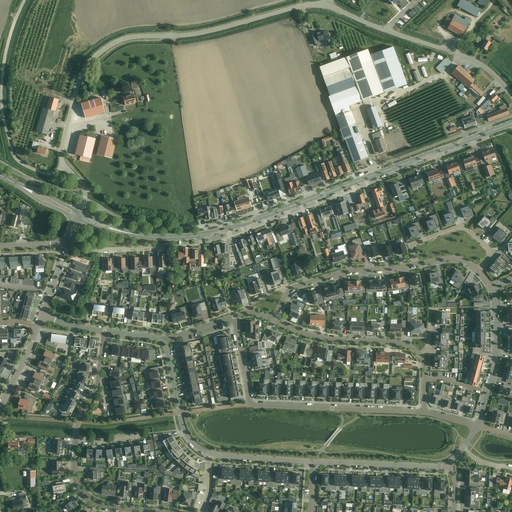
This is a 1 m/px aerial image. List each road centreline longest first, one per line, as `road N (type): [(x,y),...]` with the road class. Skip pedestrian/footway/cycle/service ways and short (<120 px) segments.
road 1 (secondary): [(133,234),(215,232),(511,123)]
road 2 (unclassified): [(327,5),(105,47),(78,80),(60,151),(65,166)]
road 3 (residential): [(233,316),(249,403),(423,411)]
road 4 (residential): [(272,318),(289,288),(453,256),(495,289)]
road 5 (unclassified): [(65,166),(48,174),(18,160),(2,115),(2,66),(24,0)]
road 6 (residential): [(272,318),(310,334),(409,346),(425,369),(423,411)]
road 7 (unclassified): [(511,95),(484,68),(327,5)]
road 8 (residential): [(495,289),(496,356),(478,425)]
road 9 (residential): [(450,465),(313,463)]
road 10 (residential): [(209,453),(184,431),(162,340)]
road 11 (residential): [(146,511),(87,498),(74,477),(76,438)]
